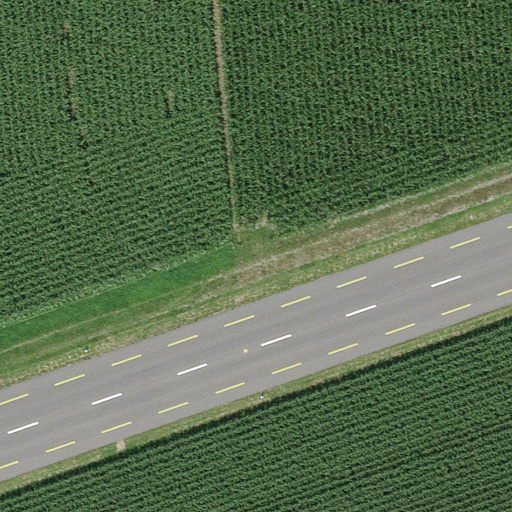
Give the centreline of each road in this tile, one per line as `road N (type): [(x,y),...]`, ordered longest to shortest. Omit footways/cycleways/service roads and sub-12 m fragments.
road 1 (track): [(511,193),(0,371)]
road 2 (primary): [(0,452),(511,274)]
